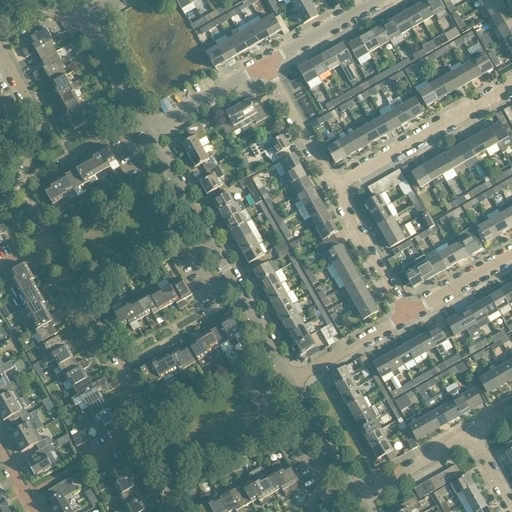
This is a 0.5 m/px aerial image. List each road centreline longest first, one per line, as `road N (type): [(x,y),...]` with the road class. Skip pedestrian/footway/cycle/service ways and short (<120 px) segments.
road 1 (residential): [(177,511),(162,484),(150,410),(29,197),(23,179),(34,114),(0,45)]
road 2 (residential): [(295,378),(148,128)]
road 3 (residential): [(333,186),(511,85)]
road 4 (residential): [(407,313),(333,186)]
road 5 (residential): [(333,186),(265,64)]
road 6 (residential): [(148,128),(265,64)]
road 7 (residential): [(148,128),(87,12)]
road 8 (residential): [(357,493),(295,378)]
road 9 (residential): [(357,493),(472,432)]
road 10 (residential): [(265,64),(378,0)]
road 11 (residential): [(295,378),(407,313)]
road 12 (residential): [(407,313),(511,254)]
